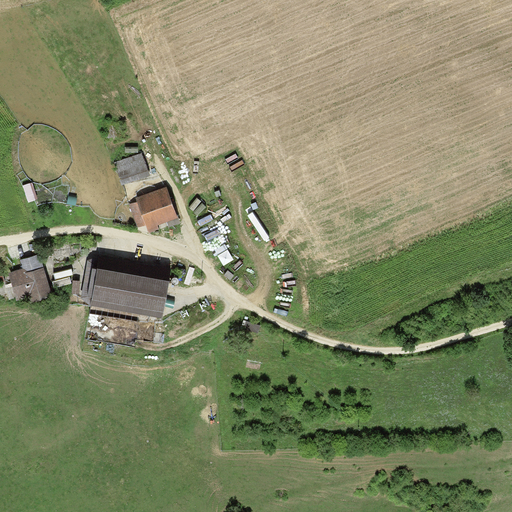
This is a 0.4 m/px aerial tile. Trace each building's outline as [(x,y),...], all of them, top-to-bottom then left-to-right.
[(141,152),(114,162),(122,183),(149,173),(141,152)] [(33,180),(23,184),(29,201),(39,197),(33,180)] [(166,183),(136,195),(138,199),(129,203),(137,225),(146,221),(150,229),(159,226),(157,222),(178,214),(166,183)] [(205,230),(209,238),(221,234),(218,225),(205,230)] [(227,242),(215,248),(223,264),(235,258),(227,242)] [(9,271),(16,295),(28,291),(29,295),(51,289),(42,259),(39,260),(37,253),(21,257),(24,267),(9,271)] [(170,271),(88,256),(82,294),(91,301),(162,314),(170,271)]
